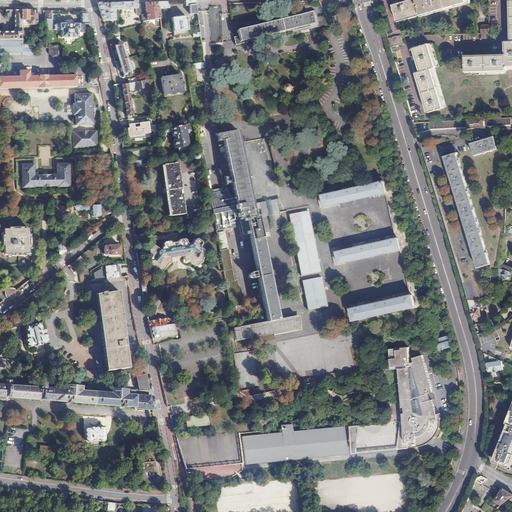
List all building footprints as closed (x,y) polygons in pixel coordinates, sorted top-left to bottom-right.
[(194,0),(184,1),(184,5),(188,5),(190,14),(196,13),(195,5),(194,0)] [(470,4),(469,0),(419,0),(416,1),(415,0),(412,0),(393,5),(397,21),(420,15),(421,16),(470,4)] [(146,15),(147,21),(155,20),(156,27),(160,27),(158,8),(157,2),(145,2),(146,15)] [(135,3),(97,4),(103,21),(115,21),(115,10),(117,10),(122,10),(122,9),(135,9),(135,15),(140,14),(140,12),(140,4),(136,4),(135,3)] [(511,4),(510,4),(511,28),(511,27),(511,30),(511,31),(511,41),(506,41),(506,55),(502,55),(502,58),(500,58),(500,55),(478,56),(479,58),(476,58),(476,56),(465,56),(466,71),(507,70),(507,66),(511,65),(511,4)] [(0,38),(18,38),(18,35),(22,35),(22,29),(21,11),(9,10),(9,17),(13,17),(13,15),(15,15),(15,18),(15,33),(0,32),(0,38)] [(37,11),(21,11),(22,29),(24,29),(25,27),(25,24),(25,19),(29,19),(29,24),(37,24),(37,11)] [(318,11),(237,30),(238,36),(236,37),(237,44),(243,43),(243,41),(320,23),(318,11)] [(60,25),(55,25),(55,30),(62,31),(62,38),(77,39),(77,34),(78,34),(79,33),(84,32),(85,24),(89,24),(87,12),(80,12),(81,24),(60,24),(60,25)] [(186,16),(171,18),(173,32),(188,30),(186,16)] [(481,24),(481,33),(490,33),(490,24),(481,24)] [(397,36),(388,39),(391,47),(403,44),(401,36),(397,36)] [(0,38),(0,88),(35,88),(50,88),(70,87),(77,87),(76,76),(46,77),(46,74),(44,72),(41,72),(40,74),(40,76),(29,77),(29,71),(19,71),(19,77),(0,77),(0,43),(2,44),(2,47),(22,46),(22,44),(22,38),(18,38),(0,38)] [(117,40),(109,42),(111,48),(115,47),(115,50),(114,51),(115,55),(117,55),(119,61),(126,59),(123,47),(125,46),(126,45),(125,42),(123,41),(120,42),(118,42),(117,40)] [(428,44),(413,48),(414,50),(417,58),(419,57),(420,60),(417,61),(421,71),(416,73),(419,83),(421,82),(422,85),(420,86),(425,101),(427,100),(427,102),(425,103),(428,113),(443,109),(431,68),(435,67),(428,44)] [(121,68),(119,68),(120,73),(122,72),(123,76),(126,75),(127,77),(130,76),(130,74),(131,73),(126,59),(119,61),(121,68)] [(194,69),(186,70),(188,83),(196,82),(194,69)] [(180,75),(153,79),(156,95),(183,92),(180,75)] [(129,83),(122,84),(127,119),(133,118),(129,90),(148,87),(147,80),(138,81),(129,83)] [(287,85),(286,86),(286,88),(287,90),(288,91),(290,92),(292,91),(293,90),(294,88),(294,86),(292,84),(291,83),(289,84),(287,85)] [(90,94),(74,95),(74,105),(72,105),(72,107),(93,107),(92,101),(91,100),(90,94)] [(93,107),(72,107),(72,116),(74,116),(75,126),(92,125),(92,120),(93,113),(94,113),(94,107),(93,107)] [(511,118),(429,122),(429,129),(468,127),(468,128),(483,127),(485,126),(486,126),(511,124),(511,118)] [(148,122),(128,125),(128,128),(126,129),(127,140),(143,138),(142,134),(149,133),(148,122)] [(175,138),(173,139),(174,140),(173,140),(173,142),(173,144),(174,146),(175,146),(175,147),(178,147),(179,151),(180,151),(182,151),(184,151),(186,150),(186,146),(189,146),(187,136),(186,137),(185,132),(186,132),(185,125),(165,128),(166,132),(172,131),(173,135),(174,135),(175,138)] [(80,132),(72,132),(73,148),(97,147),(96,131),(88,132),(88,131),(80,131),(80,132)] [(232,221),(238,220),(241,235),(247,234),(252,257),(257,281),(265,323),(232,329),(234,340),(299,328),(297,316),(278,320),(258,216),(261,215),(268,214),(271,213),(278,212),(282,211),(280,206),(274,207),(253,211),(251,198),(237,131),(216,135),(218,143),(223,143),(233,195),(227,197),(226,191),(208,194),(213,218),(215,231),(233,228),(232,221)] [(475,156),(498,149),(494,136),(471,143),(475,156)] [(444,156),(478,268),(491,264),(457,154),(458,153),(458,152),(444,156)] [(177,163),(163,165),(170,217),(184,215),(179,174),(177,163)] [(34,165),(22,165),(22,188),(35,188),(35,187),(57,187),(57,188),(71,188),(70,164),(57,164),(57,175),(34,175),(34,165)] [(385,194),(394,235),(330,249),(333,262),(338,261),(336,252),(397,238),(400,250),(397,251),(406,291),(344,306),(348,319),(353,318),(350,308),(412,294),(415,307),(419,306),(416,294),(415,294),(406,253),(401,234),(388,175),(316,191),(319,205),(324,204),(321,195),(383,181),(385,193),(385,194)] [(385,193),(383,181),(321,195),(324,204),(325,207),(385,194),(385,193)] [(251,198),(253,211),(274,207),(273,200),(280,199),(279,193),(251,198)] [(148,197),(133,199),(135,214),(150,212),(148,197)] [(73,205),(51,206),(54,223),(60,223),(60,215),(57,215),(60,212),(60,214),(73,213),(73,205)] [(100,205),(78,205),(79,209),(91,209),(91,217),(100,217),(100,210),(100,205)] [(308,210),(289,213),(301,275),(320,271),(308,210)] [(281,228),(278,212),(271,213),(274,229),(281,228)] [(271,230),(268,214),(261,215),(264,231),(271,230)] [(6,229),(4,231),(4,253),(6,254),(27,254),(30,252),(29,231),(27,229),(6,229)] [(224,232),(216,233),(219,250),(228,249),(224,232)] [(407,232),(401,234),(406,253),(411,252),(407,232)] [(148,249),(148,252),(150,254),(151,256),(149,258),(150,265),(153,267),(153,269),(155,270),(157,270),(159,271),(162,271),(167,264),(169,264),(171,261),(170,258),(183,256),(184,260),(185,261),(187,261),(194,266),(197,265),(199,263),(201,262),(202,261),(202,259),(204,256),(203,250),(201,248),(200,246),(202,245),(201,242),(197,238),(194,239),(190,244),(189,244),(187,243),(186,240),(184,238),(178,239),(177,241),(171,242),(169,241),(163,242),(162,244),(162,246),(160,249),(159,249),(154,245),(151,246),(148,249)] [(400,250),(397,238),(336,252),(338,261),(339,264),(397,251),(400,250)] [(57,245),(59,257),(67,251),(62,245),(61,246),(59,243),(57,245)] [(119,246),(104,246),(104,255),(109,255),(109,257),(119,257),(119,255),(120,255),(119,246)] [(224,272),(225,279),(230,306),(241,304),(236,280),(233,281),(227,250),(219,251),(224,272)] [(82,260),(80,256),(67,266),(73,273),(78,269),(77,263),(82,260)] [(252,257),(245,259),(249,282),(257,281),(252,257)] [(497,273),(499,276),(502,277),(507,279),(508,275),(511,276),(511,267),(500,264),(497,266),(496,271),(497,273)] [(116,266),(104,267),(105,274),(105,279),(121,277),(121,275),(118,276),(117,272),(116,266)] [(302,280),(307,310),(326,306),(321,276),(302,280)] [(116,292),(95,295),(102,354),(105,370),(105,372),(127,369),(116,292)] [(415,307),(412,294),(350,308),(353,318),(353,321),(415,307)] [(468,299),(473,318),(475,317),(475,319),(476,318),(477,319),(478,319),(479,317),(480,316),(481,315),(479,307),(482,306),(482,305),(492,301),(491,298),(481,302),(481,303),(477,304),(476,300),(468,299)] [(156,319),(156,320),(148,321),(149,327),(168,324),(167,318),(159,320),(159,319),(156,319)] [(168,324),(149,327),(152,339),(160,338),(159,333),(174,331),(174,330),(175,330),(174,323),(168,324)] [(40,324),(24,328),(26,335),(25,335),(25,338),(27,348),(48,342),(46,334),(43,334),(40,324)] [(449,336),(435,339),(437,346),(438,351),(452,347),(449,336)] [(401,407),(404,407),(404,413),(402,414),(403,422),(395,423),(351,427),(352,438),(349,438),(350,442),(352,442),(353,452),(419,446),(422,445),(425,444),(429,442),(432,440),(434,437),(436,435),(437,433),(438,430),(439,427),(440,424),(440,422),(440,419),(439,416),(439,414),(436,415),(432,400),(424,402),(423,395),(433,392),(427,369),(423,355),(415,357),(410,358),(408,347),(389,349),(391,367),(402,366),(402,368),(398,369),(400,387),(401,387),(403,399),(401,399),(401,407)] [(254,351),(233,354),(238,391),(259,388),(254,351)] [(105,370),(102,354),(93,355),(96,371),(105,370)] [(489,362),(485,362),(488,372),(494,371),(494,372),(498,372),(498,371),(503,370),(502,362),(489,356),(489,362)] [(97,379),(106,378),(105,372),(105,370),(96,371),(97,379)] [(145,374),(135,376),(138,391),(148,391),(145,374)] [(0,397),(133,408),(133,409),(152,411),(151,406),(149,397),(136,396),(136,393),(110,391),(110,394),(82,392),(83,389),(66,388),(66,390),(45,388),(45,386),(39,386),(39,388),(13,386),(13,384),(7,384),(6,385),(0,384),(0,397)] [(511,411),(507,423),(509,424),(494,461),(507,466),(511,455),(511,411)] [(187,429),(209,425),(207,413),(185,417),(187,429)] [(279,426),(280,433),(242,437),(245,465),(346,454),(343,427),(292,432),(291,425),(279,426)] [(103,427),(84,429),(85,442),(86,442),(87,443),(91,443),(92,441),(98,441),(100,442),(104,442),(105,440),(103,427)] [(238,434),(219,435),(183,438),(186,470),(192,469),(192,472),(192,475),(201,480),(213,482),(224,480),(234,476),(241,471),(241,470),(240,465),(238,434)] [(40,444),(39,457),(52,459),(54,446),(40,444)] [(154,462),(143,462),(143,474),(154,473),(154,462)] [(495,500),(501,504),(511,496),(511,493),(503,488),(495,500)] [(35,492),(21,490),(19,502),(20,502),(29,500),(33,500),(35,492)] [(114,503),(106,502),(106,506),(105,510),(113,511),(114,503)]
